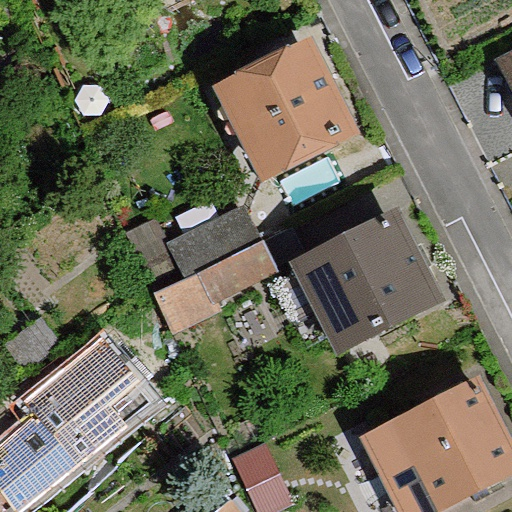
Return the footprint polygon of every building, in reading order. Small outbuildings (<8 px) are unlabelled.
[(309,41),(212,89),(260,185),(357,137),(309,41)] [(511,53),(496,61),(511,92),(511,53)] [(241,208),(171,246),(156,219),(122,237),(176,336),(221,311),(216,303),(289,264),(291,268),(309,258),(292,228),(261,245),(241,208)] [(309,258),(291,268),(339,356),(442,300),(395,212),(309,258)] [(0,349),(15,371),(54,344),(38,320),(0,346),(0,349)] [(0,511),(11,511),(14,510),(15,511),(20,511),(122,424),(80,376),(0,445),(0,511)] [(432,511),(438,511),(511,474),(511,446),(479,381),(389,426),(432,511)]
